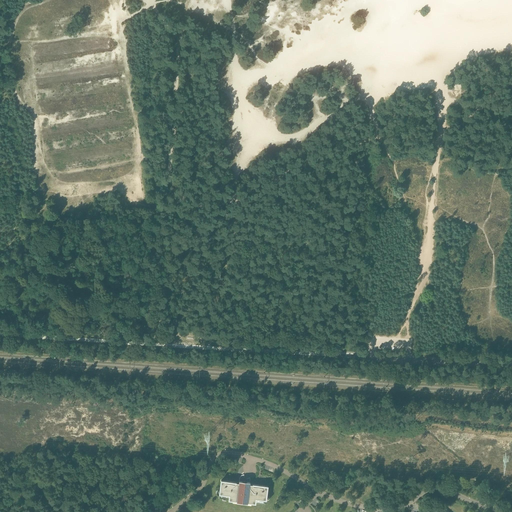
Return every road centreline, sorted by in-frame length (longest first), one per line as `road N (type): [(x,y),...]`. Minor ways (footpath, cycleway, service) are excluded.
road 1 (unclassified): [(511,364),(0,336)]
road 2 (unknown): [(511,33),(351,96),(311,131),(282,140),(261,135),(235,91),(232,0)]
